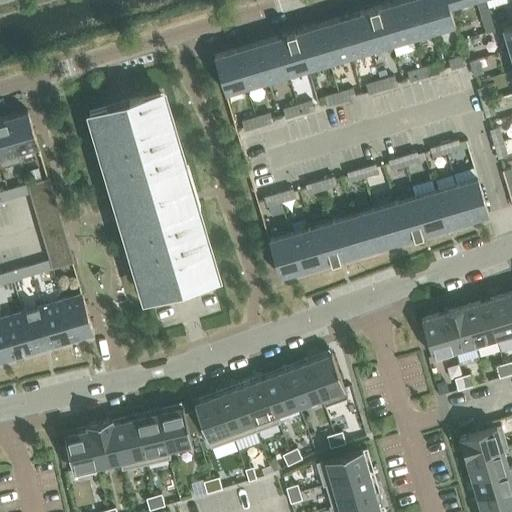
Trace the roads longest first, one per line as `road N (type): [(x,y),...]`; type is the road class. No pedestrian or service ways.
road 1 (tertiary): [(9,408),(158,373),(364,299)]
road 2 (residential): [(0,88),(300,0)]
road 3 (residential): [(364,299),(430,511)]
road 4 (tertiary): [(364,299),(511,247)]
